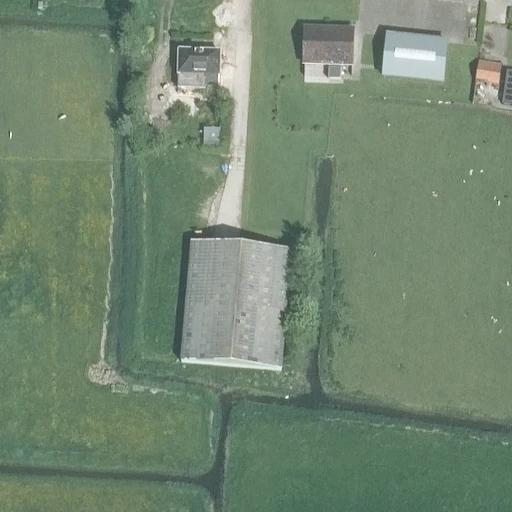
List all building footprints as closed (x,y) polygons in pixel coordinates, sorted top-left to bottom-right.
[(302,66),(329,67),(328,81),(340,81),(340,67),(351,67),(352,31),(304,30),(302,66)] [(446,44),(386,38),(382,78),(442,84),(446,44)] [(219,54),(178,53),(177,90),(204,91),(204,87),(218,88),(219,54)] [(475,76),(498,80),(500,67),(477,63),(475,76)] [(502,106),(511,107),(511,74),(506,73),(502,106)] [(152,126),(168,126),(169,114),(172,114),(172,86),(142,85),(142,101),(148,102),(148,113),(152,113),(152,126)] [(220,145),(221,129),(204,129),(203,145),(220,145)] [(180,364),(280,373),(290,253),(191,245),(180,364)]
